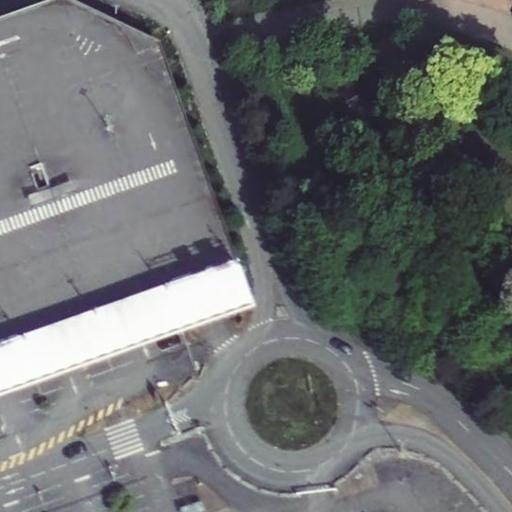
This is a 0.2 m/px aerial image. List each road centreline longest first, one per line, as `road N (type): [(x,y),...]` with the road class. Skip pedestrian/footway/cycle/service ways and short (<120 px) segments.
road 1 (unclassified): [(351,360),(305,331),(262,337),(227,370),(220,406),(236,448),(275,473),(320,470),(355,440)]
road 2 (unclassified): [(501,465),(430,396),(351,360)]
road 3 (unclassified): [(355,440),(387,434),(429,446),(499,511)]
